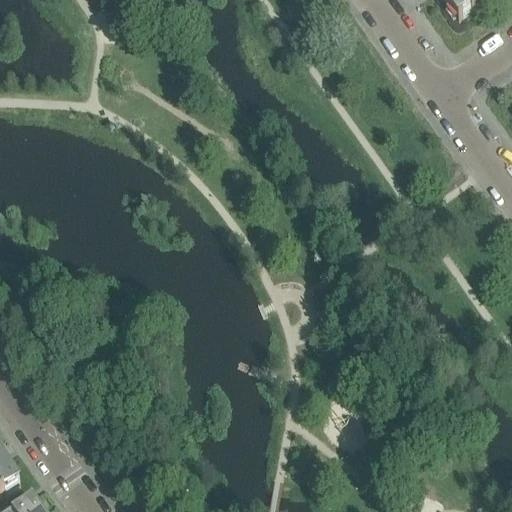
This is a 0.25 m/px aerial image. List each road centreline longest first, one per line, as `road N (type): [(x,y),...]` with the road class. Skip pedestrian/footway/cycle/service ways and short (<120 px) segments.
road 1 (residential): [(90,511),(0,382)]
road 2 (residential): [(442,99),(372,0)]
road 3 (residential): [(511,197),(442,99)]
